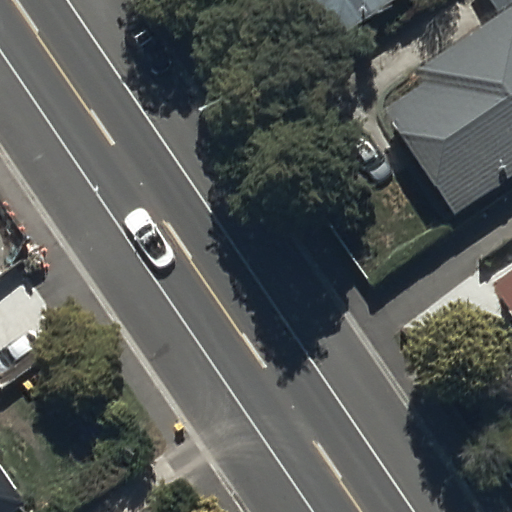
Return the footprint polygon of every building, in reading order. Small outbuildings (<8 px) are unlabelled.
[(307,0),(338,46),(406,0),(307,0)] [(511,0),(485,0),(499,19),(511,10),(511,0)] [(511,19),(418,80),(428,95),(389,120),(458,225),(511,189),(511,19)] [(511,283),(498,293),(511,314),(511,283)] [(0,511),(28,511),(0,470),(0,469),(5,466),(0,458),(0,511)]
